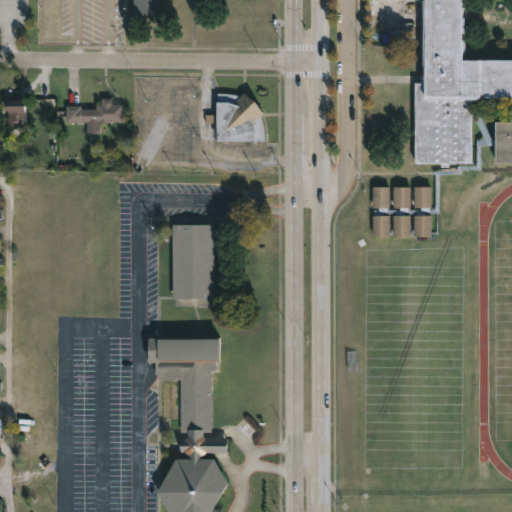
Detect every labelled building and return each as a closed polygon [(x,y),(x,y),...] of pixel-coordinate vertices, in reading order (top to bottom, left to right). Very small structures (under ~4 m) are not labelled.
[(160,0),(160,13),(134,13),(134,0),(160,0)] [(511,0),(511,162),(496,162),(496,145),(481,144),(481,169),(461,169),(461,173),(439,174),(439,212),(431,212),(432,236),(373,237),(373,209),(378,209),(378,206),(372,206),(372,186),(390,185),(390,207),(387,207),(387,209),(400,209),(400,207),(393,207),(393,186),(410,185),(410,207),(408,207),(408,209),(421,208),(421,206),(414,206),(414,185),(431,185),(431,206),(429,206),(430,208),(435,208),(435,170),(457,170),(457,165),(477,164),(477,138),(484,136),(475,117),(472,117),(472,162),(415,163),(415,81),(421,81),(421,74),(425,74),(424,64),(423,64),(423,0),(511,0)] [(245,92),(264,111),(260,114),(264,128),(264,141),(216,140),(216,92),(227,91),(240,95),(244,91),(245,92)] [(112,97),(111,103),(123,103),(123,121),(99,121),(99,131),(86,131),(86,121),(66,121),(66,105),(81,105),(81,108),(96,108),(96,103),(101,103),(101,97),(112,97)] [(26,106),(25,119),(18,119),(18,123),(7,123),(8,111),(3,110),(4,98),(22,99),(22,105),(26,106)] [(175,297),(172,297),(172,223),(213,223),(213,296),(175,297)] [(219,339),(219,360),(215,360),(216,370),(211,370),(211,432),(203,432),(203,435),(205,437),(226,438),(226,453),(214,452),(213,459),(227,483),(210,511),(167,511),(156,492),(175,458),(181,458),(182,451),(179,451),(179,439),(184,439),(187,436),(187,432),(180,431),(180,379),(154,379),(154,362),(147,362),(147,337),(156,337),(156,339),(219,339)]
